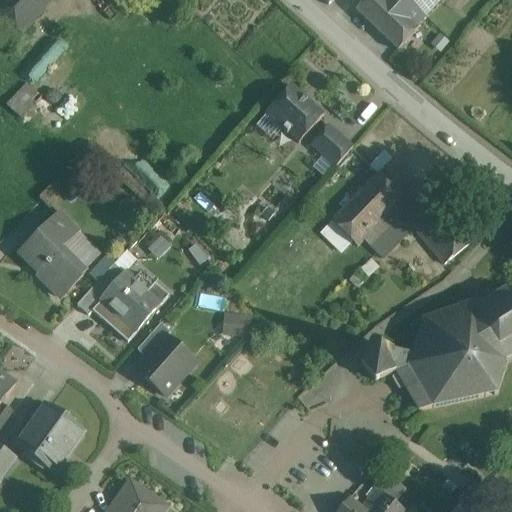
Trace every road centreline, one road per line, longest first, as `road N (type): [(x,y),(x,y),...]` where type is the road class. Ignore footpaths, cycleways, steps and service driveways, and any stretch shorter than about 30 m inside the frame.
road 1 (residential): [(303,0),(511,181)]
road 2 (residential): [(146,413),(0,317)]
road 3 (residential): [(280,511),(146,413)]
road 4 (residential): [(146,413),(68,511)]
